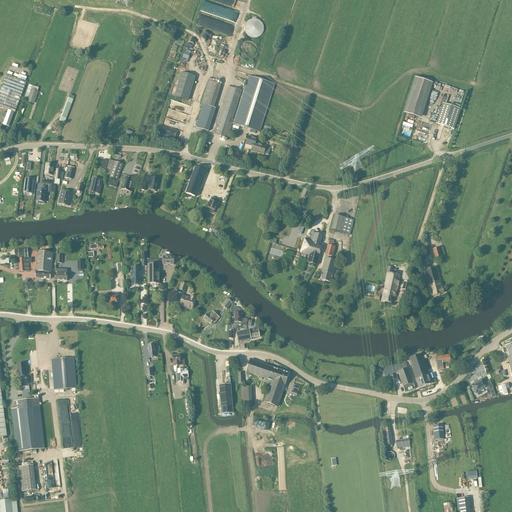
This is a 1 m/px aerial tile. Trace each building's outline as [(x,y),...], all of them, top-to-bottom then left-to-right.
[(182,73),(174,96),(188,101),(195,77),(182,73)] [(27,83),(7,75),(0,91),(0,106),(8,110),(7,114),(13,115),(14,112),(15,112),(27,83)] [(275,85),(250,76),(236,120),(234,119),(233,123),(259,132),(275,85)] [(429,82),(416,78),(404,113),(418,118),(429,82)] [(201,104),(203,104),(196,127),(208,131),(216,109),(214,108),(221,85),(208,81),(201,104)] [(29,84),(24,100),(34,103),(38,92),(37,91),(38,88),(29,84)] [(243,91),(228,86),(217,124),(218,124),(217,127),(215,126),(213,133),(228,138),(233,123),(234,119),(243,91)] [(68,98),(59,121),(64,123),(73,99),(68,98)] [(454,129),(456,122),(460,109),(442,103),(436,123),(454,129)] [(9,127),(13,115),(7,114),(3,125),(9,127)] [(248,136),(245,144),(253,146),(251,151),(263,155),(264,153),(268,155),(269,152),(270,149),(271,148),(270,148),(266,147),(266,146),(256,143),(257,139),(248,136)] [(139,174),(143,163),(137,161),(133,173),(139,174)] [(46,164),(45,175),(53,176),(53,175),(55,175),(55,179),(60,180),(61,170),(56,169),(56,170),(53,170),(54,165),(46,164)] [(69,166),(66,178),(72,180),(75,168),(69,166)] [(205,170),(195,167),(186,194),(195,197),(205,170)] [(109,185),(116,188),(120,176),(112,173),(109,185)] [(125,177),(121,189),(130,192),(133,180),(125,177)] [(148,180),(147,186),(151,187),(150,190),(150,191),(151,191),(152,192),(153,192),(154,192),(155,192),(155,191),(156,191),(156,187),(157,186),(157,185),(157,184),(158,179),(153,178),(149,177),(148,180)] [(25,180),(24,191),(29,192),(33,192),(34,181),(28,180),(28,179),(25,178),(25,180)] [(92,178),(89,192),(94,193),(94,192),(100,193),(102,182),(98,181),(99,179),(92,178)] [(211,187),(204,185),(199,200),(205,201),(208,193),(210,193),(211,187)] [(45,202),(46,191),(38,190),(37,201),(45,202)] [(68,206),(72,193),(62,190),(58,203),(68,206)] [(215,211),(219,200),(211,197),(207,208),(215,211)] [(350,235),(353,220),(335,215),(331,230),(350,235)] [(322,235),(312,233),(310,241),(319,243),(322,235)] [(310,241),(305,239),(300,253),(309,255),(307,262),(317,265),(322,247),(319,246),(319,243),(310,241)] [(332,256),(335,247),(334,247),(335,243),(334,243),(334,241),(330,240),(328,245),(327,245),(325,254),(332,256)] [(435,258),(444,255),(442,247),(433,249),(435,258)] [(28,258),(27,249),(14,250),(15,259),(28,258)] [(50,279),(52,253),(38,252),(35,278),(50,279)] [(163,265),(173,265),(173,257),(163,257),(163,265)] [(331,283),(331,279),(332,276),(336,261),(325,258),(320,280),(331,283)] [(159,284),(159,265),(148,265),(148,284),(159,284)] [(395,297),(400,275),(391,274),(392,267),(388,266),(381,301),(391,304),(392,296),(395,297)] [(141,283),(141,267),(130,267),(130,285),(141,285),(141,284),(139,284),(139,283),(141,283)] [(430,297),(444,293),(437,268),(432,269),(423,271),(428,286),(430,297)] [(55,269),(55,280),(67,281),(67,274),(67,270),(66,269),(55,269)] [(118,304),(118,303),(118,293),(108,294),(108,297),(106,297),(107,301),(109,300),(109,304),(114,303),(114,304),(115,304),(116,304),(117,304),(118,304)] [(183,296),(180,305),(187,308),(190,298),(183,296)] [(195,297),(191,296),(190,298),(187,308),(192,309),(195,300),(195,297)] [(415,312),(418,301),(408,298),(405,310),(415,312)] [(226,309),(231,303),(227,299),(222,305),(226,309)] [(232,307),(232,310),(232,313),(233,313),(235,316),(234,321),(235,321),(236,323),(238,322),(241,322),(241,315),(243,313),(237,307),(232,307)] [(201,317),(201,330),(214,330),(215,322),(222,321),(221,309),(216,310),(216,315),(201,317)] [(253,338),(259,337),(257,326),(254,327),(254,329),(236,332),(238,342),(253,340),(253,338)] [(156,344),(154,344),(153,343),(152,343),(151,344),(147,345),(149,358),(156,357),(156,353),(157,352),(156,349),(157,349),(156,344)] [(409,359),(415,379),(423,376),(424,380),(425,380),(427,385),(431,383),(421,354),(409,359)] [(443,363),(451,361),(449,354),(435,357),(438,370),(444,369),(443,363)] [(54,390),(76,388),(74,358),(52,360),(54,390)] [(278,369),(250,360),(246,372),(271,381),(264,402),(277,407),(283,390),(281,389),(282,384),(274,382),(278,369)] [(27,376),(25,363),(16,364),(18,377),(27,376)] [(404,392),(415,389),(405,363),(383,369),(386,381),(393,379),(391,374),(398,372),(404,392)] [(183,369),(178,370),(178,376),(180,376),(180,382),(183,382),(183,380),(188,380),(188,374),(188,371),(187,372),(183,372),(183,369)] [(281,389),(283,390),(289,373),(279,369),(274,382),(282,384),(281,389)] [(418,387),(427,385),(425,380),(424,380),(423,376),(415,379),(418,387)] [(484,378),(471,385),(475,394),(477,393),(478,396),(481,394),(480,391),(488,387),(490,389),(493,387),(489,381),(486,382),(484,378)] [(230,384),(219,385),(222,414),(233,413),(230,384)] [(20,451),(45,449),(39,398),(14,401),(20,451)] [(435,439),(443,439),(442,425),(434,426),(435,439)] [(397,447),(410,446),(409,439),(396,441),(397,447)] [(21,492),(36,490),(33,465),(18,467),(21,492)] [(470,511),(469,496),(456,498),(457,511),(470,511)] [(4,500),(0,500),(0,511),(12,511),(11,504),(11,499),(9,500),(4,500)] [(451,503),(443,504),(444,511),(451,511),(452,511),(451,503)]
